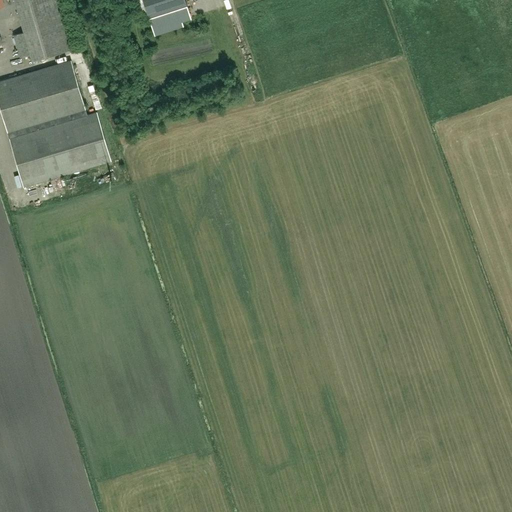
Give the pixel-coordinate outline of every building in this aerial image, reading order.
[(14,34),(20,57),(30,54),(32,61),(71,49),(56,0),(14,0),(24,31),(14,34)] [(185,0),(143,0),(149,19),(187,6),(185,0)] [(232,15),(236,24),(241,22),(238,13),(232,15)] [(173,18),(166,19),(168,26),(154,29),(156,36),(180,31),(178,22),(174,23),(173,18)] [(71,60),(0,81),(0,107),(7,132),(86,108),(71,60)] [(98,89),(92,90),(97,109),(102,108),(98,89)] [(111,160),(97,112),(9,138),(23,187),(111,160)]
